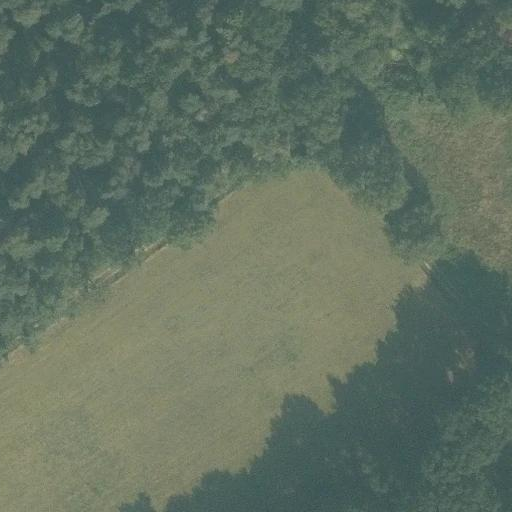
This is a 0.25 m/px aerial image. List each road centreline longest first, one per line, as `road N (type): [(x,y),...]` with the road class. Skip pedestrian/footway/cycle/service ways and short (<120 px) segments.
road 1 (track): [(0,347),(306,122)]
road 2 (track): [(306,122),(349,151),(429,265),(477,314),(511,336)]
road 3 (track): [(328,0),(305,73),(306,122)]
